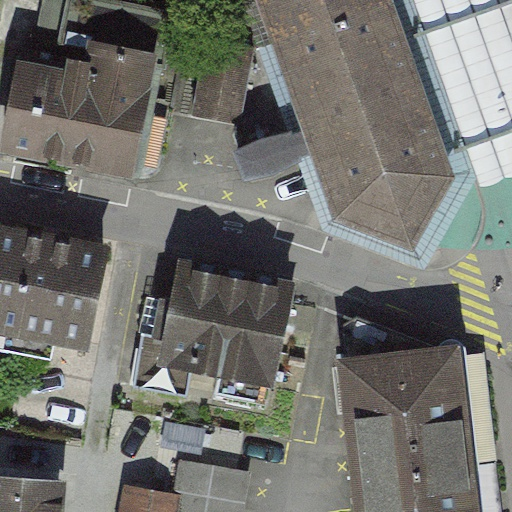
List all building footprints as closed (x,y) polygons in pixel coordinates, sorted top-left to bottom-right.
[(72,0),(64,42),(31,35),(9,147),(94,164),(93,169),(127,176),(129,167),(143,95),(153,97),(169,16),(86,0),(72,0)] [(384,0),(267,0),(282,41),(386,3),(384,0)] [(511,0),(425,0),(487,172),(511,163),(511,0)] [(282,41),(314,130),(263,141),(240,152),(247,176),(274,171),(305,152),(320,148),(343,214),(410,240),(431,201),(441,205),(450,188),(443,182),(446,176),(386,3),(282,41)] [(209,41),(196,115),(241,124),(254,49),(209,41)] [(0,324),(88,342),(105,252),(0,231),(0,324)] [(215,275),(186,268),(177,309),(165,307),(159,334),(145,331),(133,385),(187,396),(194,363),(223,370),(217,397),(266,408),(288,303),(274,300),(277,287),(273,287),(274,281),(220,270),(215,275)] [(358,317),(345,324),(365,511),(472,511),(454,354),(358,317)] [(177,496),(132,488),(127,511),(239,511),(247,473),(184,462),(177,496)] [(57,511),(59,485),(0,480),(0,511),(57,511)]
